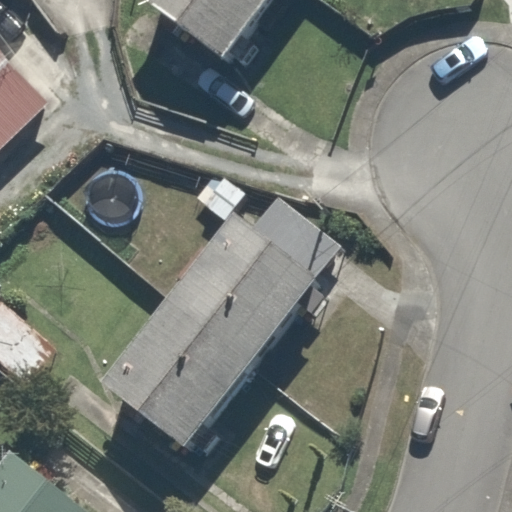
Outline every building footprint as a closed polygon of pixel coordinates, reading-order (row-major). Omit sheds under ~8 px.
[(265,0),(151,0),(225,54),(265,0)] [(0,158),(52,111),(0,55),(0,158)] [(188,447),(326,278),(245,213),(107,381),(188,447)] [(1,295),(0,295),(0,362),(28,384),(61,342),(1,295)] [(0,511),(99,511),(19,447),(0,470),(0,511)]
